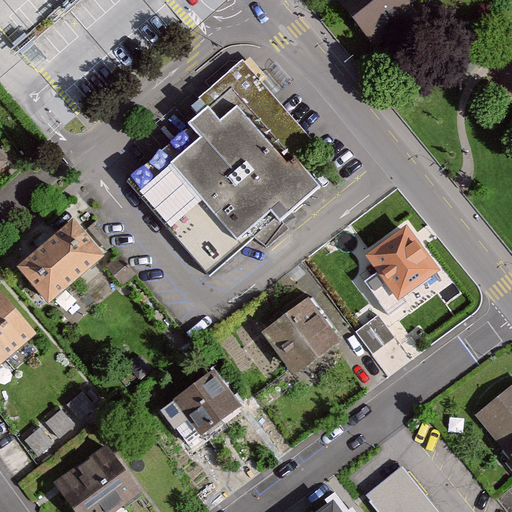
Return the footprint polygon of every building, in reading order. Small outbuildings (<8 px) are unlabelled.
[(334,0),(372,45),(415,9),(406,0),(334,0)] [(291,155),(239,97),(224,110),(208,92),(181,115),(196,132),(138,183),(203,257),(272,197),(282,209),(323,173),(300,147),(291,155)] [(0,174),(11,166),(0,151),(0,174)] [(109,260),(78,225),(25,272),(56,307),(109,260)] [(444,272),(410,228),(369,260),(402,304),(444,272)] [(0,374),(42,338),(0,290),(0,374)] [(295,378),(342,342),(311,301),(264,336),(295,378)] [(242,409),(216,373),(176,403),(179,407),(164,417),(176,433),(190,423),(201,439),(242,409)] [(38,452),(98,408),(85,390),(25,434),(38,452)] [(511,391),(474,423),(511,467),(511,391)] [(124,511),(145,496),(108,448),(55,489),(72,511),(124,511)] [(379,454),(354,474),(367,489),(391,469),(379,454)] [(375,511),(435,511),(402,471),(366,500),(375,511)] [(344,511),(338,503),(325,511),(344,511)]
